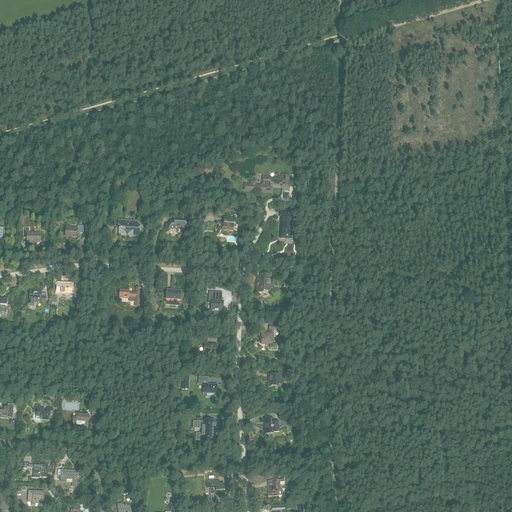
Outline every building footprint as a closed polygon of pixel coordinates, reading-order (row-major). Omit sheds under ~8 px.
[(281,175),(281,177),(278,177),(278,178),(269,178),(269,176),(263,176),(262,185),(254,185),(244,184),(244,190),(254,191),(271,192),(272,187),(271,187),(271,183),(282,184),(282,185),(288,186),(289,175),(281,175)] [(281,220),(284,220),(284,222),(281,222),(280,238),(290,238),(291,227),(291,223),(292,223),(292,213),(280,212),(280,216),(281,216),(281,220)] [(175,217),(174,224),(172,224),(169,228),(176,229),(178,232),(182,233),(185,227),(188,227),(185,222),(182,222),(182,217),(175,217)] [(236,219),(224,218),(223,225),(221,224),(221,229),(233,231),(234,224),(236,224),(236,219)] [(128,234),(140,235),(140,229),(139,228),(140,227),(141,227),(136,221),(118,220),(118,223),(116,225),(115,234),(126,234),(127,236),(128,234)] [(66,226),(65,235),(69,235),(69,237),(77,237),(77,233),(83,233),(84,226),(78,225),(77,228),(70,227),(66,226)] [(40,241),(41,233),(29,233),(29,228),(23,228),(23,238),(27,238),(27,242),(32,242),(32,241),(40,241)] [(274,287),(274,286),(274,285),(273,284),(272,284),(270,284),(271,274),(263,274),(263,280),(257,280),(256,293),(263,293),(263,291),(270,291),(270,288),(272,288),(273,288),(274,287)] [(57,284),(57,293),(71,294),(72,285),(57,284)] [(139,306),(139,302),(140,288),(136,288),(135,293),(128,293),(129,290),(120,290),(119,298),(128,298),(128,297),(131,297),(131,302),(135,302),(135,306),(139,306)] [(180,306),(180,291),(166,290),(165,305),(180,306)] [(46,303),(46,297),(46,294),(41,294),(41,292),(30,291),(29,299),(28,299),(28,305),(34,305),(34,301),(40,301),(40,303),(46,303)] [(222,301),(216,301),(216,292),(209,291),(208,303),(211,303),(211,309),(222,310),(222,301)] [(276,344),(272,344),(273,333),(273,330),(277,330),(277,327),(269,326),(268,330),(269,330),(269,332),(261,332),(260,344),(270,344),(270,348),(276,349),(276,344)] [(210,353),(210,356),(215,356),(216,344),(208,344),(208,338),(201,337),(200,346),(204,346),(204,352),(210,353)] [(278,373),(278,374),(268,374),(268,387),(272,387),(272,386),(279,386),(279,384),(282,384),(282,373),(278,373)] [(198,380),(198,384),(203,385),(202,393),(216,393),(216,389),(216,385),(207,384),(207,380),(198,380)] [(0,414),(1,415),(0,418),(7,418),(8,413),(13,414),(14,405),(8,404),(8,407),(1,407),(2,404),(0,403),(0,414)] [(47,408),(47,412),(43,412),(43,408),(37,408),(37,417),(41,417),(41,420),(49,421),(50,415),(53,415),(53,409),(47,408)] [(89,415),(76,414),(73,414),(72,427),(78,428),(78,424),(83,424),(83,428),(88,428),(89,415)] [(265,434),(274,434),(274,432),(279,432),(278,421),(273,421),(272,418),(263,419),(265,434)] [(214,422),(203,422),(202,422),(193,421),(192,429),(202,429),(202,434),(199,434),(199,441),(214,441),(214,434),(215,434),(215,429),(214,429),(215,422),(214,422)] [(27,469),(27,468),(34,468),(33,478),(31,478),(40,478),(40,477),(47,478),(48,465),(41,464),(41,466),(29,465),(29,464),(24,463),(23,469),(27,469)] [(79,480),(80,472),(61,470),(61,482),(66,482),(66,479),(72,480),(72,487),(77,487),(77,480),(79,480)] [(214,481),(211,481),(211,480),(206,481),(206,486),(212,485),(212,488),(215,488),(215,491),(215,496),(217,496),(217,499),(223,498),(223,496),(224,496),(224,491),(224,490),(224,484),(214,485),(214,481)] [(279,480),(271,481),(272,486),(268,487),(269,496),(281,495),(281,494),(281,490),(280,490),(279,480)] [(44,492),(28,491),(28,498),(32,499),(32,504),(43,504),(44,492)] [(130,506),(125,506),(122,506),(122,504),(118,505),(118,500),(117,500),(119,509),(118,509),(118,511),(133,511),(134,508),(129,508),(130,506)]
